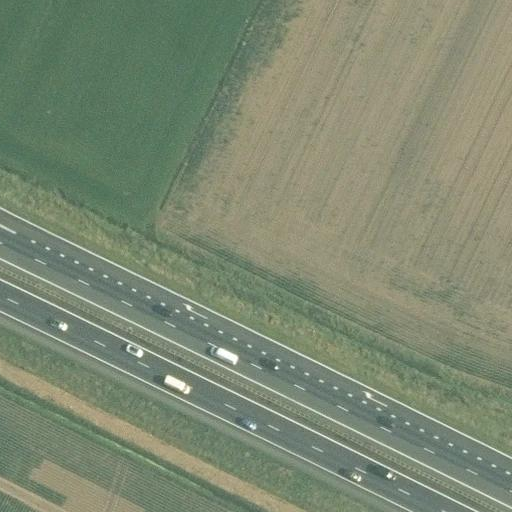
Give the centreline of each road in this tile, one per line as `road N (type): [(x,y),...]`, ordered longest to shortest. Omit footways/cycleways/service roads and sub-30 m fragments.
road 1 (motorway): [(511,494),(17,255)]
road 2 (motorway): [(0,297),(441,511)]
